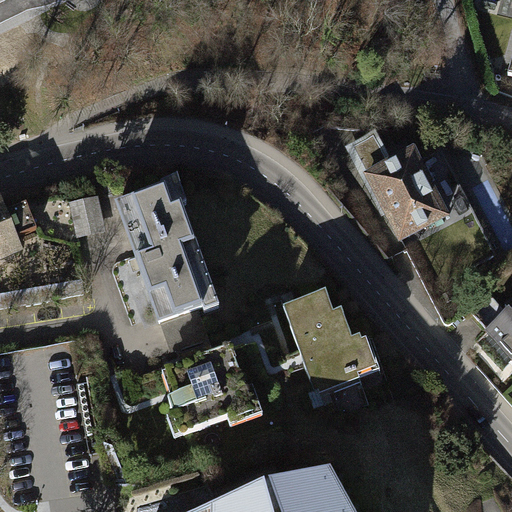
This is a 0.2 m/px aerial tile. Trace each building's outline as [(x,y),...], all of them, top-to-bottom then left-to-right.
[(511,18),(495,81),(511,85),(511,18)] [(410,148),(361,171),(396,245),(445,222),(410,148)] [(190,213),(179,183),(157,191),(158,196),(117,211),(159,327),(163,326),(173,354),(209,341),(201,317),(218,311),(184,216),(190,213)] [(98,199),(68,206),(76,240),(105,234),(98,199)] [(1,203),(0,203),(0,257),(21,249),(1,203)] [(326,297),(282,312),(314,404),(361,388),(359,382),(377,376),(367,348),(362,350),(360,344),(353,346),(342,315),(333,318),(326,297)] [(511,313),(485,336),(511,366),(511,313)] [(229,352),(156,379),(172,421),(166,423),(175,447),(236,425),(238,430),(263,421),(252,392),(245,395),(229,352)] [(265,477),(188,511),(351,511),(326,466),(265,477)]
